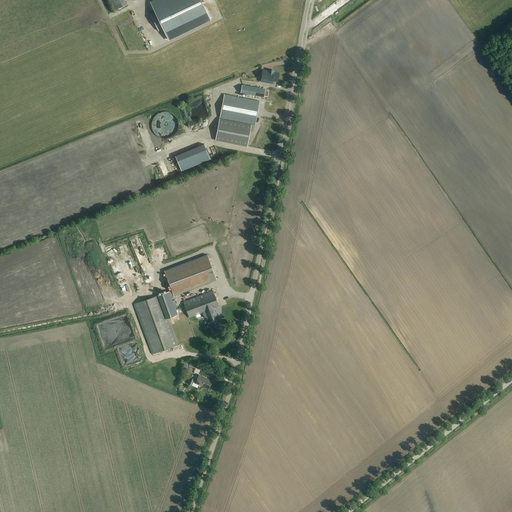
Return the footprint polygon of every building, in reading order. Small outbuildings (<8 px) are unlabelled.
[(110,0),(115,10),(126,5),(123,0),(110,0)] [(156,0),(151,3),(156,13),(151,15),(158,31),(163,28),(168,40),(210,19),(200,0),(156,0)] [(315,24),(328,16),(327,14),(334,10),(332,6),(314,17),(316,20),(314,21),(315,24)] [(263,70),(260,82),(273,84),(273,81),(278,82),(279,72),(275,72),(275,71),(268,69),(268,70),(263,70)] [(249,86),(248,94),(271,98),(273,90),(249,86)] [(255,125),(260,102),(225,94),(220,118),(255,125)] [(188,120),(204,115),(199,100),(183,105),(188,120)] [(220,119),(215,140),(247,146),(251,125),(220,119)] [(181,171),(210,159),(204,144),(175,156),(181,171)] [(165,270),(164,271),(170,287),(172,290),(174,296),(175,295),(216,280),(217,280),(207,255),(165,270)] [(185,319),(204,312),(206,317),(208,322),(208,323),(209,326),(210,326),(210,327),(211,326),(213,332),(221,329),(219,324),(220,323),(214,308),(219,306),(213,290),(183,301),(187,310),(184,311),(183,309),(177,311),(181,322),(185,320),(185,319)] [(160,294),(134,304),(152,354),(178,345),(168,318),(178,315),(175,308),(173,301),(172,298),(171,297),(169,291),(160,294)] [(122,354),(124,362),(137,358),(134,350),(130,351),(129,346),(118,349),(120,355),(122,354)] [(208,389),(212,382),(205,379),(205,378),(199,376),(196,384),(208,389)]
